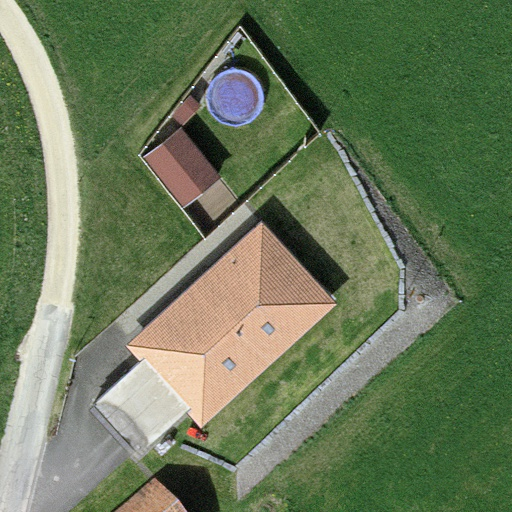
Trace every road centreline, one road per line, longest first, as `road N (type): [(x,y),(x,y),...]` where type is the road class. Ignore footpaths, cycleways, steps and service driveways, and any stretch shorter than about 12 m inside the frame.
road 1 (track): [(60,280),(66,217),(57,146),(32,62),(0,3)]
road 2 (residential): [(1,511),(60,280)]
